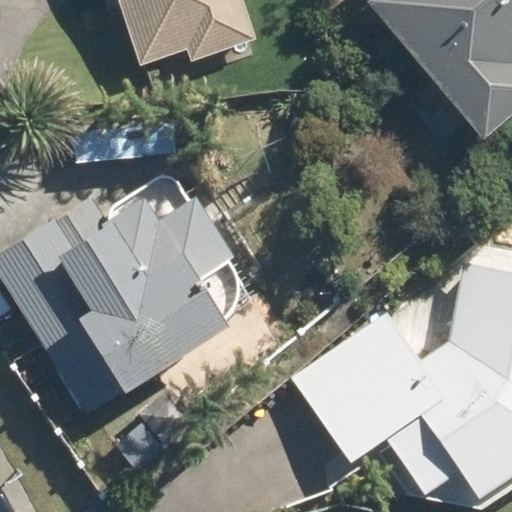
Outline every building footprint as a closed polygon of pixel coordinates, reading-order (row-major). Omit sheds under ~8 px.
[(236,0),(110,0),(137,73),(185,56),(188,65),(252,43),(236,0)] [(511,0),(373,0),(359,14),(478,149),(511,118),(511,0)] [(218,329),(254,305),(168,179),(102,224),(87,202),(0,260),(0,295),(84,419),(114,398),(118,404),(221,334),(218,329)] [(511,475),(511,281),(457,279),(446,339),(413,362),(379,312),(282,380),(342,467),(381,440),(418,493),(450,470),(473,503),(511,475)] [(169,394),(137,417),(161,450),(194,427),(169,394)] [(141,432),(117,450),(133,471),(157,453),(141,432)]
